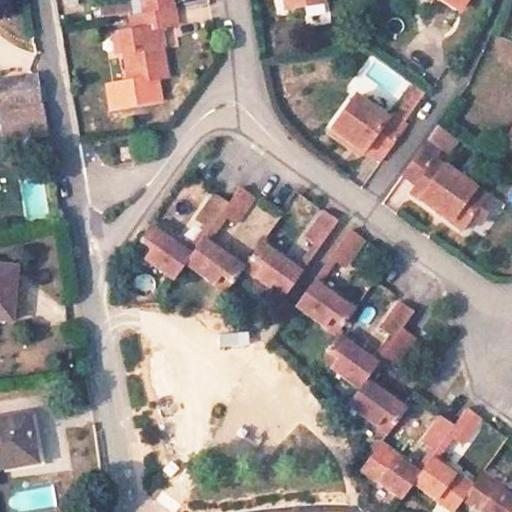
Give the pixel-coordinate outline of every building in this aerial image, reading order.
[(140,0),(143,14),(172,10),(170,0),(140,0)] [(283,0),(286,10),(323,3),(322,0),(283,0)] [(438,0),(456,10),(462,0),(438,0)] [(100,18),(129,13),(127,1),(98,6),(100,18)] [(187,27),(210,26),(209,6),(186,7),(187,27)] [(158,28),(175,26),(172,10),(143,14),(134,16),(137,31),(120,34),(128,85),(166,78),(158,28)] [(38,76),(0,81),(0,109),(2,109),(42,102),(38,76)] [(394,113),(405,121),(423,94),(412,87),(394,113)] [(365,150),(381,162),(405,128),(388,115),(385,120),(353,97),(330,129),(363,153),(365,150)] [(42,102),(2,109),(9,143),(48,138),(42,102)] [(427,141),(440,150),(450,136),(437,126),(427,141)] [(439,153),(425,142),(402,176),(415,185),(409,193),(462,231),(471,218),(485,199),(433,161),(439,153)] [(133,159),(131,147),(119,149),(121,160),(133,159)] [(234,224),(253,198),(239,189),(228,204),(220,215),(234,224)] [(220,215),(228,204),(214,195),(195,221),(209,231),(220,215)] [(471,218),(479,224),(494,204),(485,199),(471,218)] [(337,222),(323,212),(304,238),(318,248),(337,222)] [(184,265),(190,256),(149,228),(132,252),(172,281),(184,265)] [(345,267),(363,241),(349,231),(330,257),(345,267)] [(184,265),(225,293),(242,269),(202,240),(190,256),(184,265)] [(242,269),(283,298),(300,274),(260,245),(242,269)] [(16,269),(0,267),(0,320),(12,322),(16,269)] [(353,312),(312,283),(295,307),(335,336),(353,312)] [(402,329),(413,314),(399,303),(381,329),(394,340),(402,329)] [(395,365),(415,339),(402,329),(394,340),(382,356),(395,365)] [(335,336),(318,361),(358,390),(364,381),(376,366),(335,336)] [(387,435),(404,410),(364,381),(358,390),(346,406),(387,435)] [(460,445),(480,419),(466,409),(453,427),(447,435),(460,445)] [(447,435),(453,427),(440,417),(421,443),(434,453),(447,435)] [(26,420),(0,424),(0,471),(4,471),(3,467),(33,462),(26,420)] [(377,447),(360,471),(400,500),(412,484),(418,476),(377,447)] [(450,511),(453,511),(462,500),(470,489),(429,460),(418,476),(412,484),(450,511)] [(478,511),(511,511),(511,499),(479,476),(470,489),(462,500),(478,511)]
